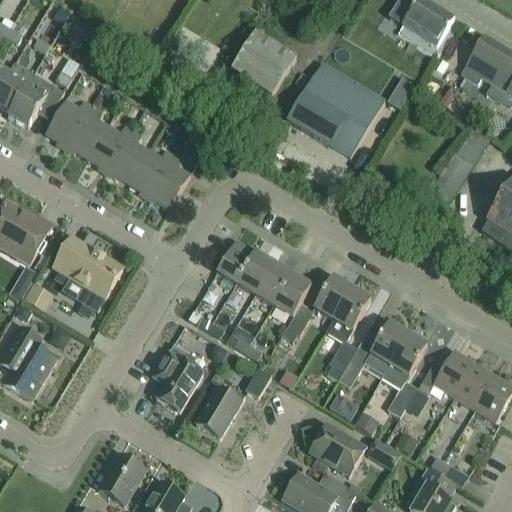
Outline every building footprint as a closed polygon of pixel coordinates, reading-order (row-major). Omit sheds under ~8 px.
[(418,1),(416,0),(400,0),(395,10),(388,19),(437,50),(454,22),(419,0),(418,1)] [(9,16),(6,27),(33,35),(36,23),(9,16)] [(0,37),(5,40),(9,33),(0,27),(0,37)] [(17,48),(21,40),(9,33),(5,40),(17,48)] [(271,100),(282,82),(295,61),(255,35),(241,56),(231,73),(271,100)] [(486,98),(511,113),(511,57),(484,41),(461,78),(476,88),(481,81),(492,88),(486,98)] [(45,58),(50,50),(38,43),(33,50),(45,58)] [(0,91),(0,110),(10,116),(33,78),(15,67),(9,76),(0,91)] [(350,162),(366,135),(384,105),(324,69),(304,96),(287,124),(350,162)] [(0,91),(9,76),(0,70),(0,91)] [(66,92),(71,82),(60,76),(55,85),(66,92)] [(8,119),(28,131),(37,116),(48,123),(58,106),(58,105),(64,96),(53,90),(33,78),(10,116),(8,119)] [(105,90),(101,97),(106,99),(110,93),(105,90)] [(64,153),(91,109),(83,104),(78,112),(65,104),(45,138),(58,145),(56,148),(64,153)] [(87,163),(107,129),(95,122),(100,114),(91,109),(64,153),(74,159),(75,156),(87,163)] [(141,121),(145,113),(137,109),(132,116),(141,121)] [(106,178),(132,134),(124,129),(119,137),(107,129),(87,163),(99,170),(97,173),(106,178)] [(449,207),(459,191),(490,143),(473,132),(457,157),(455,156),(437,184),(434,182),(426,193),(449,207)] [(128,188),(148,154),(136,147),(141,139),(132,134),(106,178),(115,183),(116,180),(128,188)] [(176,134),(171,141),(179,146),(184,139),(176,134)] [(148,203),(174,159),(165,154),(160,162),(148,154),(128,188),(140,195),(138,197),(148,203)] [(170,213),(190,180),(177,172),(182,164),(174,159),(148,203),(156,208),(157,205),(170,213)] [(511,255),(511,182),(486,223),(487,224),(481,235),(500,247),(511,255)] [(34,224),(6,207),(0,216),(0,251),(29,269),(52,230),(36,220),(34,224)] [(61,259),(53,271),(70,281),(61,295),(96,316),(105,302),(122,272),(71,242),(61,259)] [(247,253),(235,246),(217,276),(236,287),(256,255),(249,250),(247,253)] [(255,299),(273,269),(262,262),(263,259),(256,255),(236,287),(255,299)] [(28,273),(36,286),(48,278),(41,265),(28,273)] [(284,275),(273,269),(255,299),(274,310),(293,277),(286,273),(284,275)] [(293,321),(300,309),(311,291),(299,284),(301,282),(293,277),(274,310),(293,321)] [(56,303),(65,288),(46,278),(37,293),(56,303)] [(333,323),(351,293),(332,282),(314,312),(333,323)] [(338,384),(343,375),(357,352),(346,346),(352,335),(370,305),(351,293),(333,323),(325,336),(342,346),(328,369),(332,370),(328,378),(338,384)] [(299,340),(313,316),(300,309),(293,321),(282,340),(293,346),(297,339),(299,340)] [(206,334),(211,326),(200,320),(195,328),(206,334)] [(78,344),(85,332),(71,324),(64,336),(78,344)] [(219,342),(224,334),(211,326),(206,334),(219,342)] [(388,327),(369,359),(357,352),(338,384),(350,391),(362,371),(380,383),(381,382),(407,339),(388,327)] [(32,408),(58,365),(39,354),(43,345),(20,331),(0,364),(0,368),(8,374),(0,389),(32,408)] [(257,364),(262,356),(268,345),(257,338),(251,349),(246,357),(257,364)] [(400,422),(417,393),(405,386),(427,350),(407,339),(381,382),(400,394),(387,414),(400,422)] [(246,357),(251,349),(238,342),(233,350),(246,357)] [(169,357),(153,382),(154,382),(164,388),(156,402),(165,408),(166,411),(174,415),(177,415),(179,416),(190,399),(203,377),(191,370),(196,362),(191,359),(173,348),(169,357)] [(453,401),(474,367),(453,355),(432,389),(453,401)] [(298,365),(293,378),(305,383),(310,370),(298,365)] [(474,414),(495,380),(474,367),(453,401),(474,414)] [(258,402),(271,381),(258,373),(245,394),(258,402)] [(495,427),(511,398),(511,389),(495,380),(474,414),(495,427)] [(426,400),(430,392),(421,387),(417,395),(426,400)] [(232,402),(217,392),(195,428),(219,443),(245,401),(236,395),(232,402)] [(372,439),(379,427),(363,417),(356,430),(372,439)] [(326,430),(310,457),(317,462),(312,470),(323,477),(328,468),(349,481),(366,453),(343,440),(326,430)] [(410,459),(418,445),(403,436),(395,450),(410,459)] [(392,474),(400,460),(376,446),(368,459),(392,474)] [(448,451),(444,461),(461,467),(465,457),(448,451)] [(124,509),(134,492),(145,475),(119,460),(98,494),(124,509)] [(438,475),(443,466),(436,461),(430,471),(438,475)] [(445,479),(450,470),(443,466),(438,475),(445,479)] [(456,511),(459,509),(459,508),(449,502),(456,491),(438,481),(427,473),(412,498),(418,502),(412,511),(456,511)] [(318,489),(298,477),(282,504),(295,511),(330,511),(334,506),(343,511),(347,511),(357,497),(324,478),(318,489)] [(177,511),(184,501),(160,487),(145,511),(177,511)]
